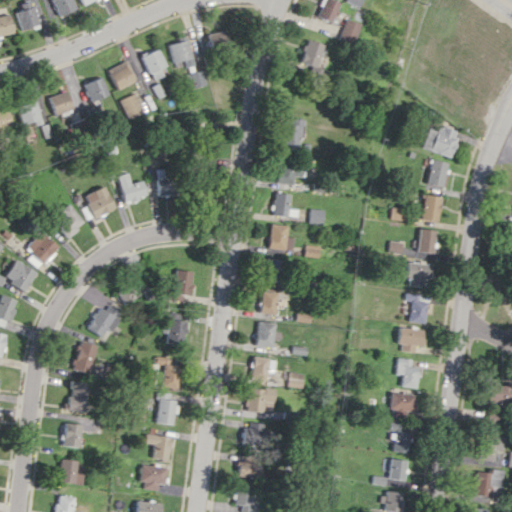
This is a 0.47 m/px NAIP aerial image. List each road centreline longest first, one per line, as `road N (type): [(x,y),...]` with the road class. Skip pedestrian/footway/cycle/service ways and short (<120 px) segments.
road 1 (residential): [(196,511),(255,71),(279,0)]
road 2 (residential): [(436,511),(476,192),(511,94)]
road 3 (residential): [(17,511),(37,363),(49,319),(74,283),(104,253),(149,234),(232,238)]
road 4 (residential): [(182,0),(0,72)]
